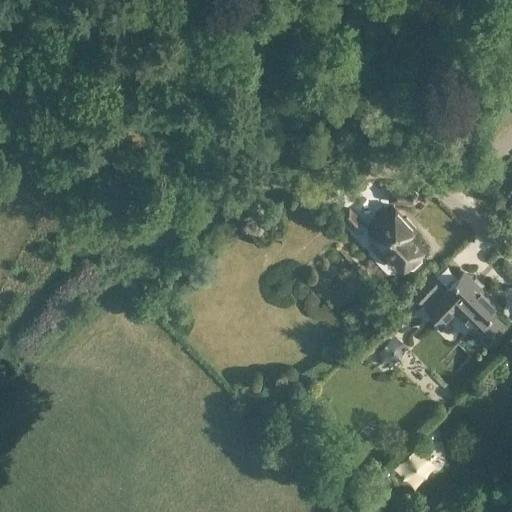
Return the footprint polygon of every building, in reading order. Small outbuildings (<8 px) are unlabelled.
[(367,3),(368,3),(362,0),(356,0),(342,26),(370,43),(386,15),(387,14),(367,3)] [(369,0),(368,3),(367,3),(387,14),(386,15),(396,20),(407,0),(369,0)] [(388,186),(388,201),(412,201),(416,198),(416,190),(411,186),(388,186)] [(369,229),(375,236),(371,239),(370,247),(383,259),(390,259),(394,263),(396,263),(399,261),(402,265),(406,262),(408,264),(411,264),(421,255),(421,252),(419,250),(423,246),(408,231),(412,227),(393,207),(388,211),(385,208),(371,221),(374,224),(369,229)] [(363,220),(351,208),(343,215),(354,228),(363,220)] [(439,321),(452,308),(472,329),(471,330),(486,344),(505,326),(490,311),(497,304),(463,271),(432,302),(426,309),(439,321)] [(443,283),(433,273),(407,300),(417,310),(443,283)] [(421,452),(415,445),(405,454),(412,460),(421,452)]
